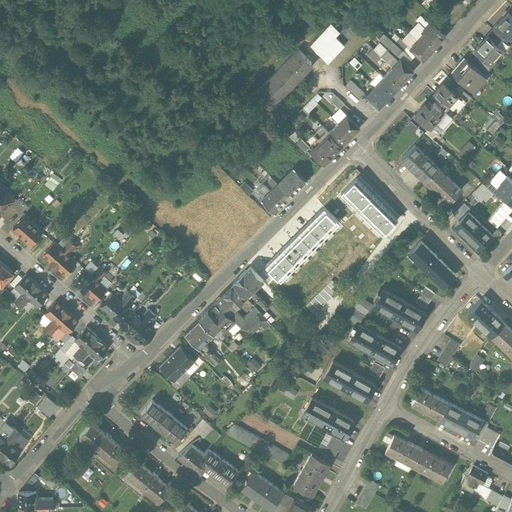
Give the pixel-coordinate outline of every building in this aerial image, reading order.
[(511,16),(508,13),(496,27),(509,37),(510,39),(511,39),(509,37),(511,33),(511,16)] [(417,23),(425,31),(429,26),(421,19),(417,23)] [(370,22),(362,31),(370,39),(379,31),(370,22)] [(331,25),(310,46),(328,63),(345,46),(336,37),(340,34),(331,25)] [(340,34),(336,37),(345,46),(357,33),(349,25),(340,34)] [(422,34),(423,36),(426,33),(439,46),(446,39),(431,25),(429,26),(425,31),(422,34)] [(492,31),(501,39),(504,42),(509,37),(496,27),(492,31)] [(488,36),(496,44),(501,39),(492,31),(488,36)] [(418,41),(431,54),(439,46),(426,33),(423,36),(418,41)] [(474,52),(478,55),(489,65),(490,65),(493,61),(491,59),(501,48),(496,44),(488,36),(474,52)] [(396,37),(392,41),(397,46),(401,42),(396,37)] [(409,50),(423,63),(431,54),(418,41),(409,50)] [(394,45),(389,50),(398,58),(403,53),(394,45)] [(367,55),(376,64),(381,58),(372,50),(367,55)] [(298,52),(255,95),(268,108),(311,65),(298,52)] [(381,59),(392,69),(398,62),(388,52),(381,59)] [(478,55),(474,59),(488,72),(492,67),(490,65),(489,65),(478,55)] [(350,63),(357,70),(362,65),(355,58),(350,63)] [(464,59),(451,74),(472,92),(485,77),(464,59)] [(398,62),(392,69),(405,81),(414,73),(400,60),(398,62)] [(392,69),(383,78),(397,91),(405,81),(392,69)] [(383,78),(375,88),(388,100),(397,91),(383,78)] [(350,81),(345,87),(359,99),(364,93),(350,81)] [(444,83),(433,95),(448,108),(458,96),(444,83)] [(375,88),(366,97),(379,109),(388,100),(375,88)] [(308,112),(318,103),(312,97),(303,107),(308,112)] [(336,97),(331,102),(339,110),(344,105),(336,97)] [(415,116),(430,129),(440,118),(425,104),(415,116)] [(338,124),(351,137),(360,129),(347,116),(338,124)] [(426,134),(430,129),(415,116),(411,120),(426,134)] [(338,124),(329,133),(342,146),(351,137),(338,124)] [(329,133),(320,142),(333,155),(342,146),(329,133)] [(463,158),(474,146),(469,141),(457,154),(463,158)] [(320,142),(311,151),(324,164),(333,155),(320,142)] [(414,145),(402,158),(425,181),(438,167),(414,145)] [(290,171),(285,176),(299,189),(307,181),(294,168),(293,168),(290,164),(286,168),(290,171)] [(438,167),(425,181),(448,203),(461,190),(438,167)] [(285,176),(277,184),(291,197),(299,189),(285,176)] [(511,180),(509,178),(499,189),(499,190),(508,198),(511,201),(511,180)] [(364,187),(356,179),(341,194),(349,202),(364,187)] [(508,198),(499,190),(499,189),(489,181),(485,186),(504,203),(508,198)] [(239,188),(248,197),(253,191),(244,183),(239,188)] [(277,184),(269,192),(283,205),(291,197),(277,184)] [(373,195),(364,187),(349,202),(357,210),(373,195)] [(6,191),(0,197),(0,210),(2,213),(15,198),(6,191)] [(266,195),(261,200),(275,214),(283,205),(269,192),(266,195)] [(381,204),(373,195),(357,210),(366,219),(381,204)] [(474,197),(469,203),(473,206),(478,201),(474,197)] [(19,198),(12,206),(16,210),(24,202),(19,198)] [(24,202),(16,210),(21,214),(28,206),(24,202)] [(389,212),(381,204),(366,219),(374,227),(389,212)] [(331,231),(339,223),(324,208),(316,216),(331,231)] [(398,220),(389,212),(374,227),(382,235),(398,220)] [(467,212),(455,225),(478,247),(491,234),(467,212)] [(25,214),(12,229),(21,236),(34,222),(25,214)] [(322,240),(331,231),(316,216),(307,225),(322,240)] [(34,222),(21,236),(30,244),(43,230),(34,222)] [(58,227),(54,223),(50,227),(54,232),(58,227)] [(314,248),(322,240),(307,225),(299,233),(314,248)] [(305,256),(314,248),(299,233),(291,241),(305,256)] [(54,242),(45,251),(42,255),(48,260),(54,265),(73,243),(69,240),(61,249),(54,242)] [(297,265),(305,256),(291,241),(282,250),(297,265)] [(421,241),(409,253),(423,267),(428,273),(429,272),(443,286),(455,275),(442,262),(434,253),(433,253),(421,241)] [(73,243),(54,265),(59,270),(65,275),(68,271),(76,262),(69,255),(76,246),(73,243)] [(289,273),(297,265),(282,250),(274,258),(289,273)] [(280,281),(289,273),(274,258),(266,266),(267,268),(276,277),(280,281)] [(1,264),(0,265),(0,285),(1,286),(1,287),(13,274),(1,264)] [(91,275),(84,269),(76,278),(73,282),(78,286),(84,291),(103,270),(99,266),(91,275)] [(233,284),(246,298),(252,292),(263,281),(259,277),(254,271),(250,267),(233,284)] [(272,281),(276,277),(267,268),(263,272),(272,281)] [(103,270),(84,291),(90,297),(95,301),(98,298),(106,288),(99,282),(107,273),(103,270)] [(268,285),(272,281),(263,272),(259,277),(263,281),(268,285)] [(320,273),(304,298),(316,306),(332,281),(320,273)] [(25,274),(22,278),(14,287),(22,294),(14,303),(17,306),(18,306),(37,284),(31,279),(25,274)] [(299,298),(308,287),(297,279),(289,290),(299,298)] [(37,284),(18,306),(18,307),(21,310),(29,300),(37,307),(45,298),(48,294),(43,289),(42,289),(37,284)] [(216,301),(229,314),(246,298),(233,284),(216,301)] [(422,292),(431,299),(434,293),(425,287),(422,292)] [(383,289),(375,304),(391,313),(390,313),(401,319),(417,328),(425,313),(408,303),(401,299),(383,289)] [(120,300),(113,294),(101,307),(113,317),(132,295),(128,291),(120,300)] [(246,298),(266,318),(268,321),(285,304),(278,297),(267,307),(252,292),(246,298)] [(415,301),(425,308),(431,299),(422,292),(415,301)] [(359,320),(371,302),(359,294),(347,312),(359,320)] [(132,295),(113,317),(118,321),(123,326),(134,313),(128,307),(135,298),(132,295)] [(266,318),(246,298),(229,314),(236,322),(242,328),(248,335),(266,318)] [(480,300),(468,313),(491,336),(504,322),(480,300)] [(56,301),(53,304),(53,305),(44,314),(52,320),(48,325),(44,330),(48,333),(67,311),(61,306),(56,301)] [(208,309),(227,330),(236,322),(229,314),(216,301),(208,309)] [(21,310),(18,307),(14,311),(18,315),(23,311),(21,310)] [(134,313),(123,326),(128,330),(133,334),(152,313),(148,309),(140,318),(134,313)] [(208,309),(199,318),(213,332),(218,327),(222,332),(221,333),(224,336),(222,338),(225,341),(227,340),(226,339),(231,334),(227,330),(208,309)] [(67,311),(48,333),(52,336),(60,327),(67,334),(75,324),(78,321),(73,316),(67,311)] [(152,313),(133,334),(144,344),(155,332),(148,325),(156,316),(152,313)] [(185,332),(199,347),(203,342),(213,332),(199,318),(185,332)] [(511,330),(504,322),(491,336),(511,356),(511,330)] [(359,324),(350,339),(368,349),(367,349),(374,353),(375,353),(392,363),(400,348),(385,339),(374,333),(359,324)] [(75,340),(76,342),(79,344),(80,349),(74,356),(78,359),(97,337),(86,328),(75,340)] [(236,339),(231,334),(226,339),(227,340),(231,344),(227,348),(232,352),(238,345),(234,341),(236,339)] [(64,335),(55,345),(60,350),(69,339),(64,335)] [(69,339),(60,350),(65,354),(76,342),(75,340),(71,337),(69,339)] [(97,337),(78,359),(82,363),(90,354),(97,360),(108,347),(97,337)] [(203,342),(199,347),(207,355),(221,341),(219,339),(212,346),(209,344),(207,346),(203,342)] [(451,339),(437,362),(446,367),(460,345),(451,339)] [(74,356),(80,349),(79,344),(76,342),(65,354),(71,359),(74,356)] [(180,345),(170,356),(185,370),(195,360),(180,345)] [(476,353),(468,366),(476,371),(484,358),(476,353)] [(170,356),(159,366),(174,381),(185,370),(170,356)] [(351,390),(366,399),(375,385),(357,375),(358,374),(350,370),(350,371),(333,361),(325,375),(340,384),(340,385),(351,391),(351,390)] [(86,371),(76,363),(76,362),(75,363),(70,369),(81,377),(86,371)] [(374,362),(371,367),(382,373),(385,367),(374,362)] [(371,367),(368,372),(379,378),(382,373),(371,367)] [(285,393),(291,397),(296,390),(290,386),(285,393)] [(420,387),(411,404),(440,419),(448,403),(420,387)] [(35,392),(29,401),(34,405),(40,396),(35,392)] [(328,426),(345,436),(354,422),(338,413),(338,412),(328,406),(327,407),(312,398),(303,412),(321,422),(320,423),(328,427),(328,426)] [(152,400),(141,413),(154,423),(153,423),(163,431),(176,441),(186,428),(172,417),(173,416),(166,411),(152,400)] [(490,417),(495,406),(488,402),(482,414),(490,417)] [(448,403),(440,419),(468,434),(477,418),(448,403)] [(9,408),(5,404),(0,410),(0,415),(2,417),(9,408)] [(201,417),(192,427),(204,438),(213,427),(201,417)] [(32,426),(26,421),(22,425),(28,430),(32,426)] [(124,451),(110,439),(111,437),(107,434),(106,435),(92,424),(80,438),(112,464),(124,451)] [(0,434),(0,452),(16,432),(12,429),(5,438),(0,434)] [(16,432),(0,452),(0,456),(10,464),(21,451),(13,445),(20,435),(16,432)] [(394,435),(385,451),(414,466),(422,450),(394,435)] [(321,444),(318,449),(334,458),(342,443),(332,437),(326,447),(321,444)] [(191,444),(178,456),(192,467),(203,454),(191,444)] [(269,453),(283,460),(287,452),(273,445),(269,453)] [(491,449),(488,456),(511,468),(511,454),(495,446),(493,450),(491,449)] [(203,454),(192,467),(201,474),(204,469),(227,485),(237,471),(208,449),(203,454)] [(422,450),(414,466),(442,482),(451,465),(422,450)] [(293,485),(312,495),(330,463),(311,453),(293,485)] [(153,475),(139,463),(127,477),(159,504),(170,490),(157,478),(158,477),(154,473),(153,475)] [(488,474),(473,466),(467,477),(465,476),(460,486),(473,493),(476,488),(477,489),(480,484),(482,485),(482,484),(487,487),(489,486),(492,481),(491,479),(486,476),(488,474)] [(58,482),(46,471),(39,478),(51,489),(58,482)] [(253,471),(241,488),(271,510),(277,502),(283,493),(253,471)] [(369,480),(356,503),(365,509),(379,486),(369,480)] [(486,500),(498,506),(503,497),(492,491),(486,500)] [(36,492),(18,493),(19,508),(44,507),(48,507),(53,507),(53,499),(38,499),(36,497),(36,492)] [(283,493),(277,502),(282,505),(289,496),(283,493)] [(503,497),(498,506),(496,510),(500,511),(501,511),(509,498),(504,495),(503,497)] [(289,496),(282,505),(288,509),(293,499),(289,496)] [(309,511),(311,509),(293,499),(288,509),(286,511),(309,511)] [(196,511),(186,503),(177,511),(196,511)]
